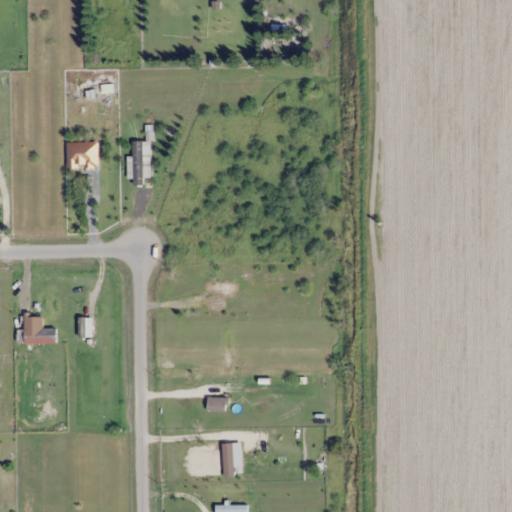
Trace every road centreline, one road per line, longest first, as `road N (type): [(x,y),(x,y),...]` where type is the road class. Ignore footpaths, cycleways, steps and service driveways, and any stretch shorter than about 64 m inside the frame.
road 1 (residential): [(369,0),(373,511)]
road 2 (residential): [(142,511),(137,249),(0,252)]
